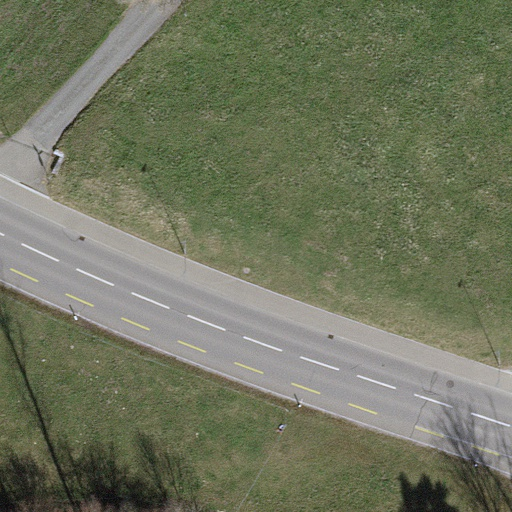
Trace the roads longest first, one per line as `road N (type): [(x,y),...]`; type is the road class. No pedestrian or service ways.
road 1 (unclassified): [(0,233),(248,339),(511,428)]
road 2 (residential): [(0,187),(165,0)]
